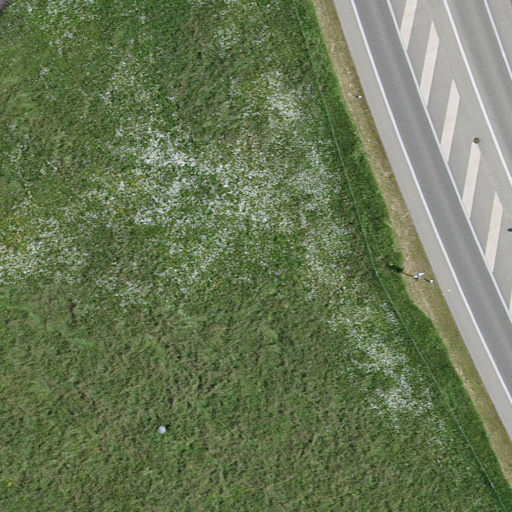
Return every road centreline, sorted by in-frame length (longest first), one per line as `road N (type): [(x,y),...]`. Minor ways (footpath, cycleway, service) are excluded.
road 1 (motorway): [(369,0),(511,361)]
road 2 (motorway): [(511,128),(465,0)]
